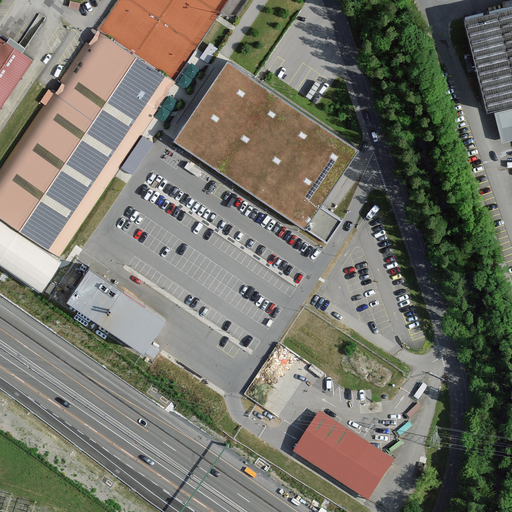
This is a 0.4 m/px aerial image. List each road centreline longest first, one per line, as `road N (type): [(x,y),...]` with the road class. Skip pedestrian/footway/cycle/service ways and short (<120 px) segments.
road 1 (unclassified): [(331,0),(452,352),(457,439),(437,511)]
road 2 (motorway): [(265,511),(0,327)]
road 3 (motorway): [(0,366),(165,480)]
road 4 (unknown): [(52,12),(45,44),(0,124)]
